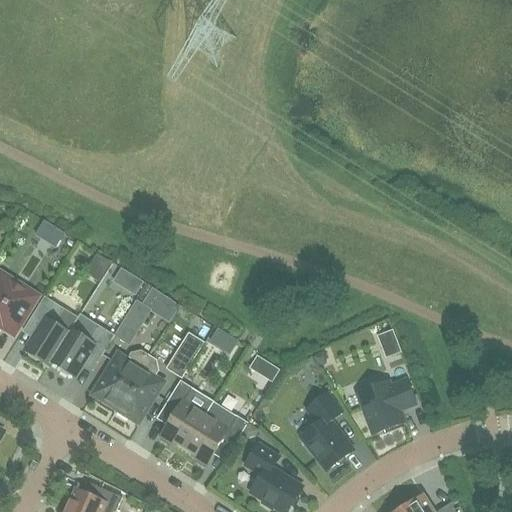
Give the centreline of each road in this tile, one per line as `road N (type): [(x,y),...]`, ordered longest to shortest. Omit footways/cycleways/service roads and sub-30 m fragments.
road 1 (residential): [(511,427),(446,440),(399,460),(337,511)]
road 2 (residential): [(204,511),(65,431)]
